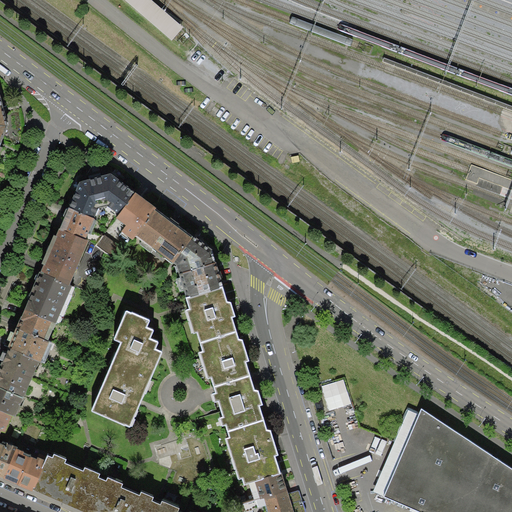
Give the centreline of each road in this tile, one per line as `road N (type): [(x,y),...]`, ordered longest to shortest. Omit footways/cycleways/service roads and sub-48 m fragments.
road 1 (secondary): [(281,264),(511,427)]
road 2 (primary): [(73,104),(281,264)]
road 3 (primary): [(325,511),(268,324),(266,289),(281,264)]
road 4 (residential): [(73,104),(52,132),(0,255)]
road 5 (unknown): [(293,408),(317,410),(344,436),(366,511)]
